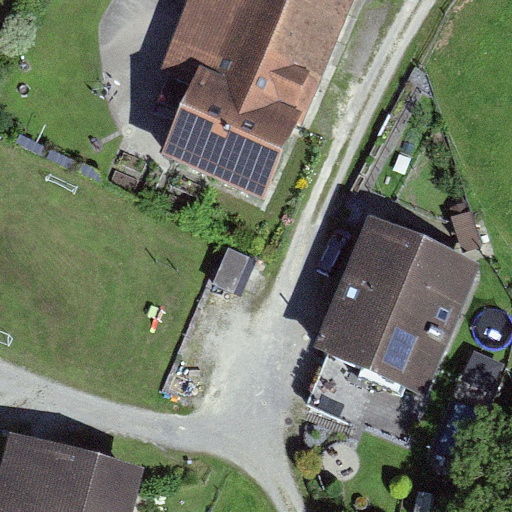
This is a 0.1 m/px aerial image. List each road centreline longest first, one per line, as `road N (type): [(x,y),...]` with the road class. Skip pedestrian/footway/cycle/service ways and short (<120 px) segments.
road 1 (track): [(287,511),(242,417),(398,43),(428,0)]
road 2 (track): [(251,445),(166,435),(75,410),(0,374)]
road 3 (track): [(150,131),(132,71),(152,0)]
